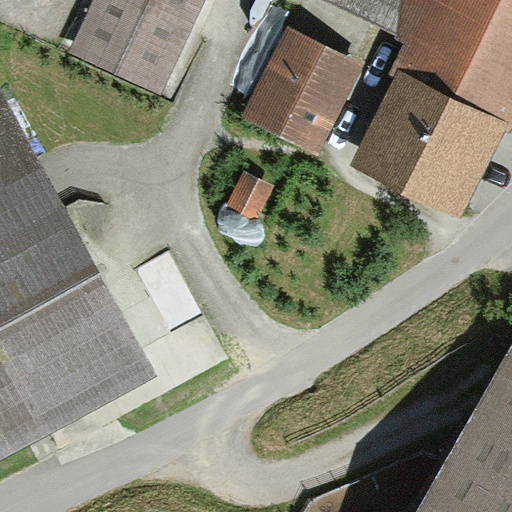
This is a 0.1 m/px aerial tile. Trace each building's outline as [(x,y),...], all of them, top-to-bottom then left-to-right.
[(183,0),(71,0),(54,39),(147,80),(183,0)] [(511,96),(511,0),(339,0),(388,23),(333,141),(442,192),(492,87),(511,96)] [(342,51),(275,16),(229,103),(297,138),(342,51)] [(0,120),(0,420),(128,349),(0,120)] [(257,182),(232,168),(215,197),(241,211),(257,182)] [(511,511),(511,344),(487,330),(382,511),(511,511)]
